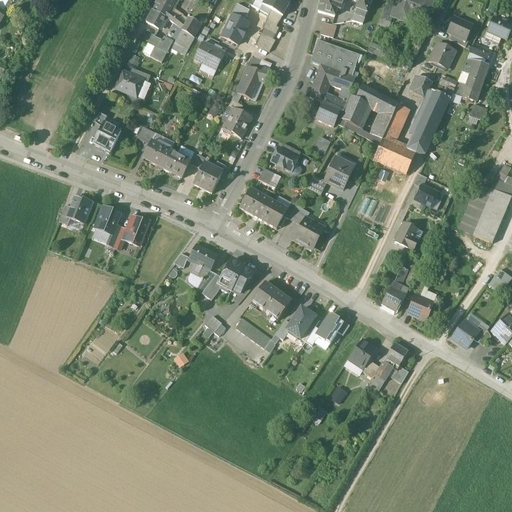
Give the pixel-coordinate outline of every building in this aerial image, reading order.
[(74,101),(120,12),(97,0),(72,0),(32,80),(74,101)] [(157,0),(152,12),(165,19),(169,12),(175,0),(157,0)] [(181,0),(180,6),(188,8),(189,0),(181,0)] [(286,4),(279,0),(265,0),(262,7),(271,12),(281,18),(282,19),(289,5),(286,4)] [(321,0),(318,13),(334,18),(336,11),(341,13),(343,3),(339,1),(339,0),(321,0)] [(371,0),(360,0),(360,3),(352,22),(362,25),(371,0)] [(433,4),(422,0),(398,0),(394,9),(392,17),(393,17),(408,23),(412,12),(427,18),(433,4)] [(244,23),(249,12),(237,5),(231,16),(233,17),(244,23)] [(394,9),(385,6),(380,18),(391,22),(393,17),(392,17),(394,9)] [(165,19),(152,12),(146,22),(159,30),(165,19)] [(186,24),(169,12),(165,19),(182,31),(186,24)] [(281,18),(271,12),(268,17),(279,23),(281,18)] [(249,25),(244,23),(233,17),(222,38),(238,46),(241,39),(242,40),(246,32),(245,32),(249,25)] [(279,23),(268,17),(266,23),(276,28),(279,23)] [(391,22),(380,18),(377,26),(388,30),(391,22)] [(182,31),(182,32),(194,38),(201,26),(189,19),(186,24),(182,31)] [(511,28),(511,27),(494,19),(487,34),(500,39),(506,42),(511,28)] [(472,28),(454,20),(447,34),(451,36),(465,42),(466,42),(472,28)] [(276,28),(266,23),(265,24),(263,29),(275,35),(278,29),(276,28)] [(331,28),(321,26),(319,36),(329,38),(331,28)] [(179,30),(176,28),(170,41),(173,42),(179,30)] [(275,35),(263,29),(261,35),(272,41),(275,35)] [(194,38),(182,32),(175,45),(186,52),(194,38)] [(500,39),(487,34),(485,39),(497,45),(500,39)] [(272,41),(261,35),(259,41),(272,48),(275,42),(272,41)] [(465,42),(451,36),(449,41),(465,49),(468,43),(466,42),(465,42)] [(152,37),(148,45),(142,54),(161,65),(172,44),(164,39),(162,42),(152,37)] [(272,48),(259,41),(256,47),(268,53),(272,48)] [(359,56),(318,42),(310,63),(320,67),(333,71),(341,74),(352,78),(356,68),(355,68),(359,56)] [(225,56),(203,44),(194,61),(216,73),(225,56)] [(437,44),(429,63),(446,71),(451,59),(452,60),(456,52),(437,44)] [(490,53),(473,45),(462,71),(484,78),(488,68),(483,66),(485,60),(486,61),(490,53)] [(320,67),(309,98),(321,102),(323,98),(333,71),(320,67)] [(247,68),(244,74),(259,80),(258,82),(265,84),(270,72),(262,69),(261,70),(260,70),(258,73),(247,68)] [(149,77),(133,71),(130,76),(147,83),(149,77)] [(484,78),(462,71),(457,84),(453,92),(452,95),(476,103),(484,78)] [(130,76),(123,73),(116,90),(129,96),(140,100),(143,101),(150,85),(130,76)] [(457,84),(436,73),(432,82),(447,89),(453,92),(457,84)] [(259,80),(244,74),(236,94),(251,100),(258,82),(259,80)] [(352,78),(341,74),(336,88),(349,93),(355,79),(352,78)] [(431,83),(416,77),(410,93),(424,99),(431,83)] [(387,101),(371,93),(361,88),(355,100),(369,107),(381,114),(392,119),(397,107),(398,106),(393,103),(387,101)] [(453,92),(447,89),(442,98),(449,102),(452,95),(453,92)] [(442,98),(432,94),(407,147),(424,155),(449,102),(442,98)] [(129,96),(126,101),(137,106),(140,100),(129,96)] [(355,100),(350,97),(346,108),(343,114),(342,116),(340,121),(354,128),(359,131),(369,107),(355,100)] [(242,107),(232,102),(229,107),(234,110),(240,112),(242,107)] [(330,107),(323,105),(316,121),(333,128),(340,112),(343,114),(346,108),(332,103),(330,107)] [(488,111),(474,106),(470,118),(484,123),(488,111)] [(409,112),(397,107),(392,119),(385,135),(383,140),(394,145),(409,112)] [(240,112),(234,110),(223,131),(240,140),(252,119),(240,112)] [(108,118),(97,113),(92,123),(103,128),(104,125),(105,125),(108,118)] [(392,119),(381,114),(375,127),(378,132),(385,135),(392,119)] [(105,125),(104,125),(103,128),(93,147),(109,155),(121,133),(105,125)] [(143,130),(137,140),(144,144),(149,133),(143,130)] [(149,133),(144,144),(150,147),(151,144),(152,144),(156,137),(149,133)] [(318,137),(312,150),(324,155),(330,142),(318,137)] [(394,145),(383,140),(373,162),(406,177),(416,154),(394,145)] [(152,144),(151,144),(150,147),(143,161),(162,171),(171,153),(152,144)] [(301,154),(283,145),(281,150),(298,159),(301,154)] [(281,150),(277,149),(270,163),(277,166),(277,168),(283,171),(284,170),(291,174),(299,160),(298,159),(281,150)] [(191,162),(171,153),(162,171),(183,181),(190,166),(191,163),(191,162)] [(194,155),(191,162),(191,163),(190,166),(195,168),(200,158),(194,155)] [(335,161),(324,183),(327,185),(331,187),(332,185),(344,190),(354,170),(345,166),(348,160),(338,155),(336,161),(335,161)] [(200,158),(195,168),(200,172),(204,165),(206,161),(200,158)] [(223,174),(204,165),(200,172),(193,186),(212,196),(223,174)] [(510,172),(503,168),(500,174),(507,178),(510,172)] [(264,170),(258,182),(269,187),(274,175),(264,170)] [(507,178),(500,174),(496,180),(503,184),(507,178)] [(324,183),(314,178),(306,191),(319,197),(327,185),(324,183)] [(511,197),(511,188),(497,182),(493,191),(511,199),(511,197)] [(438,195),(421,187),(414,201),(431,209),(438,195)] [(269,201),(250,190),(239,210),(257,221),(269,201)] [(493,191),(473,237),(492,245),(511,199),(493,191)] [(83,202),(75,199),(71,209),(67,220),(70,221),(83,226),(92,204),(83,201),(83,202)] [(287,211),(269,201),(257,221),(276,232),(284,219),(288,212),(287,211)] [(291,205),(287,211),(288,212),(284,219),(289,221),(297,208),(291,205)] [(65,207),(59,224),(67,227),(70,221),(67,220),(71,209),(65,207)] [(112,212),(103,208),(95,231),(110,237),(111,237),(115,227),(120,216),(112,213),(112,212)] [(310,215),(297,208),(289,221),(301,229),(305,221),(306,221),(310,215)] [(141,223),(132,219),(127,231),(122,242),(123,242),(139,249),(148,226),(141,223)] [(306,221),(305,221),(301,229),(294,241),(311,251),(322,230),(306,221)] [(403,225),(394,244),(413,253),(418,243),(413,241),(418,232),(403,225)] [(111,237),(110,237),(106,247),(113,250),(121,229),(115,227),(111,237)] [(121,229),(113,250),(119,252),(123,242),(122,242),(127,231),(121,229)] [(217,256),(197,246),(189,262),(209,272),(217,256)] [(188,258),(181,255),(174,265),(182,268),(188,258)] [(232,291),(244,269),(245,268),(231,261),(221,279),(218,286),(221,288),(231,293),(232,291)] [(421,268),(407,262),(404,271),(408,273),(417,277),(421,268)] [(244,269),(232,291),(240,295),(246,284),(250,283),(253,277),(252,273),(244,269)] [(400,269),(393,286),(400,289),(403,282),(408,273),(404,271),(400,269)] [(497,270),(487,287),(501,295),(511,278),(497,270)] [(417,277),(408,273),(403,282),(413,286),(416,279),(417,277)] [(211,274),(205,282),(209,285),(215,277),(211,274)] [(216,276),(202,296),(211,303),(217,294),(221,288),(218,286),(221,279),(216,276)] [(426,284),(416,279),(413,286),(408,300),(413,303),(415,298),(419,299),(426,284)] [(291,303),(265,284),(251,303),(277,322),(291,303)] [(395,313),(406,292),(400,289),(393,286),(392,288),(387,297),(383,307),(395,313)] [(419,299),(415,298),(413,303),(408,315),(425,323),(433,305),(419,299)] [(288,334),(299,342),(315,318),(301,310),(291,326),(286,333),(288,334)] [(317,339),(329,347),(338,334),(344,324),(331,316),(320,332),(316,339),(317,339)] [(511,321),(508,317),(491,334),(505,348),(507,345),(511,340),(511,321)] [(214,335),(222,326),(213,318),(205,328),(214,335)] [(235,330),(270,354),(277,345),(242,321),(235,330)] [(275,338),(283,343),(288,334),(286,333),(291,326),(285,323),(275,338)] [(463,323),(452,340),(466,350),(473,341),(478,334),(475,332),(463,323)] [(338,334),(343,337),(349,327),(344,324),(338,334)] [(226,329),(222,326),(214,335),(218,339),(226,329)] [(487,332),(479,327),(475,332),(478,334),(473,341),(478,344),(487,332)] [(305,344),(312,348),(317,339),(316,339),(320,332),(315,329),(305,344)] [(377,351),(362,341),(349,361),(363,370),(364,371),(370,363),(377,351)] [(408,354),(394,346),(380,370),(374,378),(384,384),(387,378),(392,371),(396,373),(399,368),(408,354)] [(173,360),(179,369),(188,363),(182,354),(173,360)] [(374,378),(380,370),(370,363),(364,371),(363,370),(360,374),(372,382),(374,378)] [(408,374),(399,368),(396,373),(392,371),(387,378),(401,386),(408,374)] [(378,394),(384,384),(374,378),(372,382),(368,389),(378,394)] [(330,402),(337,406),(344,394),(338,390),(330,402)] [(319,409),(312,422),(319,426),(326,413),(319,409)]
